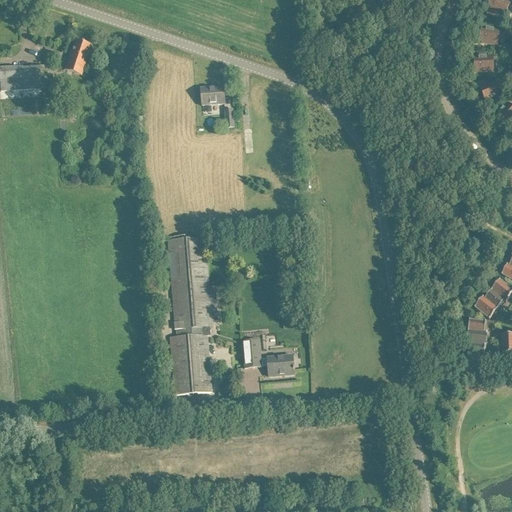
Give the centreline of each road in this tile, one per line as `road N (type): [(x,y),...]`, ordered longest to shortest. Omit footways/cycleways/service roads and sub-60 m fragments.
road 1 (unclassified): [(409,395),(373,188),(355,139),(333,110),(290,81),(42,0)]
road 2 (unclassified): [(409,395),(0,432)]
road 3 (residential): [(452,0),(437,63),(444,98),(477,145),(511,176)]
